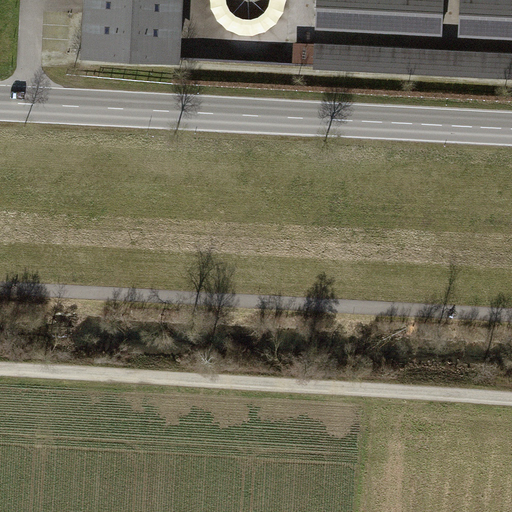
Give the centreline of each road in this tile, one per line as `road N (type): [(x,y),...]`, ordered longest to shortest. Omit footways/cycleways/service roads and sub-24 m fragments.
road 1 (track): [(511,400),(0,370)]
road 2 (primary): [(511,131),(0,104)]
road 3 (track): [(0,287),(511,314)]
